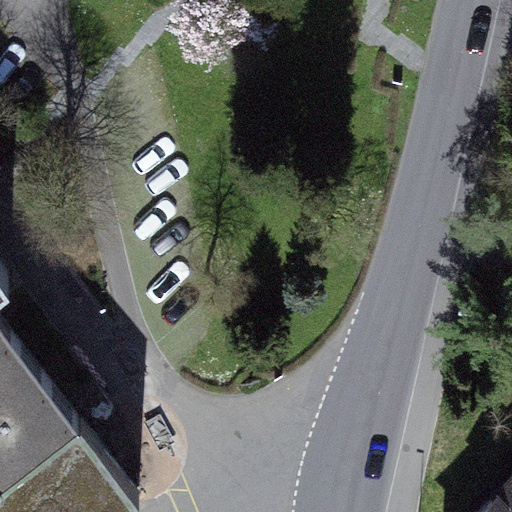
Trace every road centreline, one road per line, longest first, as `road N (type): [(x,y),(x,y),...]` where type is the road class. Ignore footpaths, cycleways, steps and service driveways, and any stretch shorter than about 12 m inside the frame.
road 1 (primary): [(461,0),(100,511)]
road 2 (primary): [(185,511),(511,59)]
road 3 (tertiary): [(475,0),(347,511)]
